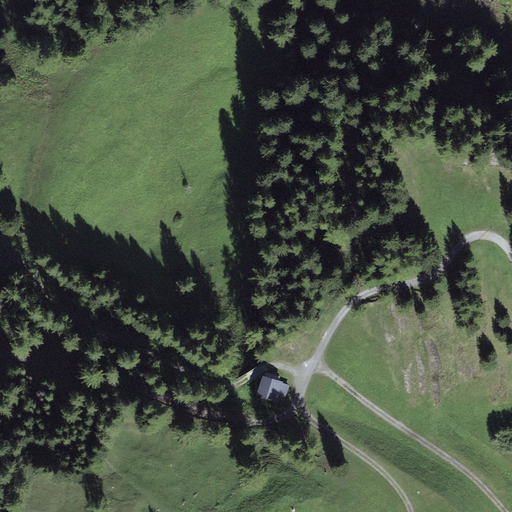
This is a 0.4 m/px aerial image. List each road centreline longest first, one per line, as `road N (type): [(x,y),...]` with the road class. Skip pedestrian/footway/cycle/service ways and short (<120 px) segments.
road 1 (track): [(0,238),(41,290),(80,320),(210,384),(234,385),(278,364),(303,380),(293,407),(277,421),(242,422),(0,355)]
road 2 (track): [(511,256),(488,235),(470,237),(438,273),(355,299),(333,324),(317,363),(298,371)]
road 3 (track): [(317,363),(505,511)]
road 4 (track): [(293,407),(379,467),(409,511)]
